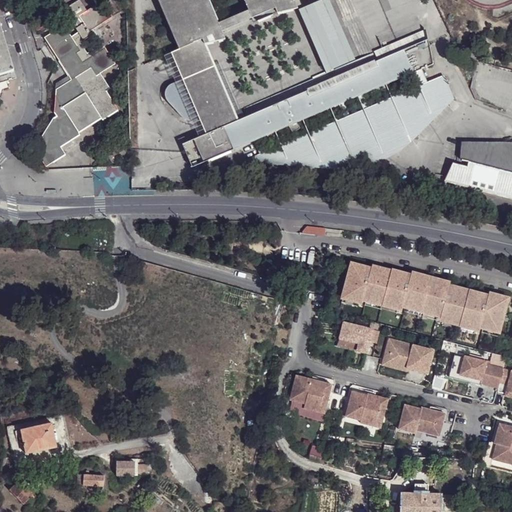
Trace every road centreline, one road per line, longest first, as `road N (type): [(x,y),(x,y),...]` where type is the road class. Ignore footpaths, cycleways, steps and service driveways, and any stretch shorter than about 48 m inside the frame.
road 1 (residential): [(87,206),(293,210),(511,245)]
road 2 (residential): [(0,161),(34,107),(11,5)]
